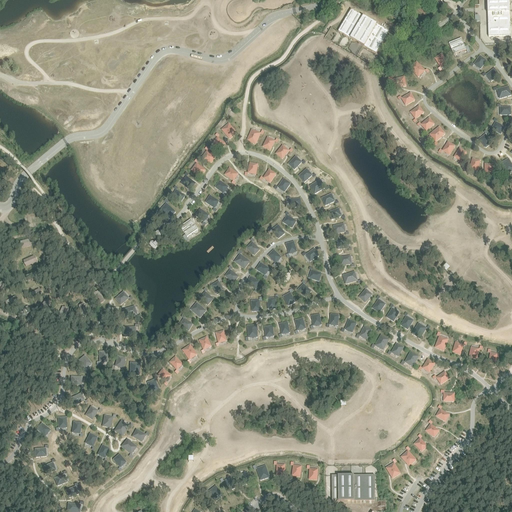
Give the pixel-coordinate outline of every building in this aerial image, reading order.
[(509,0),(487,0),(489,37),(510,36),(509,0)] [(351,10),(338,32),(376,54),(389,32),(351,10)] [(461,38),(449,43),(454,55),(466,50),(461,38)] [(447,63),(442,54),(435,59),(441,67),(447,63)] [(481,69),(487,61),(480,56),(474,65),(481,69)] [(425,71),(417,62),(410,69),(418,78),(425,71)] [(491,82),(500,75),(495,69),(486,75),(491,82)] [(394,89),(406,86),(404,77),(392,80),(394,89)] [(500,99),(511,96),(509,87),(497,90),(500,99)] [(406,106),(415,100),(411,93),(402,99),(406,106)] [(415,119),(424,113),(419,106),(411,112),(415,119)] [(500,115),(511,115),(511,107),(500,107),(500,115)] [(426,131),(434,124),(429,118),(421,125),(426,131)] [(492,129),(501,135),(505,128),(496,122),(492,129)] [(222,130),(230,139),(237,133),(229,124),(222,130)] [(436,142),(445,134),(439,127),(430,135),(436,142)] [(252,130),(247,141),(256,145),(261,134),(252,130)] [(479,140),(486,148),(492,143),(486,135),(479,140)] [(226,144),(217,137),(212,144),(221,150),(226,144)] [(268,137),(263,147),(270,151),(275,141),(268,137)] [(449,155),(455,146),(448,142),(442,151),(449,155)] [(283,146),(276,154),(282,159),(289,151),(283,146)] [(461,162),(467,153),(460,148),(454,157),(461,162)] [(215,157),(207,151),(202,157),(210,164),(215,157)] [(296,157),(289,164),(294,170),(302,162),(296,157)] [(477,171),(481,161),(473,159),(470,169),(477,171)] [(511,171),(511,164),(509,159),(500,164),(506,174),(511,171)] [(256,175),(258,164),(250,163),(248,173),(256,175)] [(206,171),(197,164),(192,171),(200,177),(206,171)] [(493,175),(493,164),(485,164),(485,175),(493,175)] [(238,174),(230,168),(225,175),(234,181),(238,174)] [(307,169),(299,176),(304,183),(312,175),(307,169)] [(270,183),(276,174),(269,170),(263,179),(270,183)] [(195,184),(187,177),(181,184),(190,191),(195,184)] [(285,192),(291,184),(284,179),(278,188),(285,192)] [(320,180),(310,186),(315,194),(325,188),(320,180)] [(228,187),(220,181),(215,187),(223,194),(228,187)] [(172,197),(181,203),(185,196),(176,190),(172,197)] [(332,194),(322,199),(325,206),(335,202),(332,194)] [(219,201),(210,196),(206,203),(215,208),(219,201)] [(290,208),(301,207),(300,199),(290,200),(290,208)] [(160,211),(169,219),(176,212),(167,204),(160,211)] [(209,216),(201,209),(196,216),(204,222),(209,216)] [(339,209),(329,212),(332,220),(342,217),(339,209)] [(283,223),(292,228),(297,221),(287,216),(283,223)] [(191,219),(180,227),(187,237),(198,230),(191,219)] [(344,224),(333,226),(335,234),(346,232),(344,224)] [(272,230),(279,239),(285,234),(278,225),(272,230)] [(160,231),(156,234),(159,239),(160,239),(160,240),(163,238),(162,237),(163,237),(163,236),(164,235),(163,232),(161,233),(160,231)] [(33,239),(21,241),(22,248),(34,246),(33,239)] [(347,240),(337,241),(338,250),(348,248),(347,240)] [(153,241),(150,244),(155,249),(156,249),(158,247),(157,247),(158,246),(157,245),(159,244),(156,242),(155,243),(153,241)] [(247,248),(254,256),(260,250),(252,242),(247,248)] [(297,252),(294,242),(286,244),(289,254),(297,252)] [(310,262),(319,256),(315,249),(306,255),(310,262)] [(281,258),(274,250),(268,256),(276,263),(281,258)] [(235,262),(245,269),(250,262),(240,254),(235,262)] [(34,256),(24,261),(27,266),(37,261),(34,256)] [(350,256),(340,257),(341,266),(351,264),(350,256)] [(270,269),(261,263),(256,270),(265,276),(270,269)] [(225,276),(234,283),(239,277),(231,270),(225,276)] [(309,278),(319,282),(322,274),(312,271),(309,278)] [(355,272),(343,276),(346,285),(357,281),(355,272)] [(260,282),(250,277),(247,284),(256,289),(260,282)] [(212,286),(217,295),(224,291),(219,282),(212,286)] [(298,290),(306,298),(311,292),(304,284),(298,290)] [(42,294),(39,289),(30,294),(33,299),(42,294)] [(366,290),(359,298),(365,303),(372,295),(366,290)] [(93,297),(101,305),(105,300),(97,292),(93,297)] [(123,292),(115,299),(120,305),(129,298),(123,292)] [(200,298),(208,305),(213,299),(206,292),(200,298)] [(283,297),(288,306),(295,302),(290,293),(283,297)] [(18,303),(15,296),(5,302),(8,308),(18,303)] [(267,299),(268,309),(276,309),(276,298),(267,299)] [(44,313),(51,304),(46,300),(39,309),(44,313)] [(379,300),(373,308),(379,313),(385,304),(379,300)] [(251,301),(252,312),(260,311),(260,301),(251,301)] [(191,310),(200,318),(206,311),(197,303),(191,310)] [(28,306),(17,312),(20,318),(31,313),(28,306)] [(87,306),(80,307),(81,319),(88,319),(87,306)] [(63,307),(58,318),(64,321),(69,310),(63,307)] [(134,307),(123,310),(125,319),(137,316),(134,307)] [(392,308),(387,317),(394,322),(399,313),(392,308)] [(322,325),(320,314),(312,316),(313,326),(322,325)] [(338,326),(339,315),(331,314),(330,325),(338,326)] [(407,317),(401,326),(408,330),(414,321),(407,317)] [(306,329),(303,318),(295,321),(298,331),(306,329)] [(180,326),(189,331),(193,324),(184,319),(180,326)] [(352,333),(357,323),(349,320),(345,330),(352,333)] [(290,333),(288,322),(280,324),(282,334),(290,333)] [(420,339),(427,328),(419,324),(412,334),(420,339)] [(258,337),(257,325),(248,326),(248,338),(258,337)] [(274,336),(273,326),(264,327),(266,337),(274,336)] [(135,327),(123,328),(123,337),(136,337),(135,327)] [(367,340),(372,330),(364,327),(360,336),(367,340)] [(227,341),(224,331),(216,333),(219,343),(227,341)] [(381,335),(375,346),(383,350),(389,340),(381,335)] [(440,336),(435,348),(444,351),(448,340),(440,336)] [(211,347),(207,337),(199,341),(204,350),(211,347)] [(456,342),(453,352),(460,355),(464,345),(456,342)] [(399,357),(404,347),(397,343),(391,353),(399,357)] [(197,355),(190,345),(183,350),(190,360),(197,355)] [(471,347),(469,358),(477,360),(479,349),(471,347)] [(108,362),(107,352),(99,352),(99,362),(108,362)] [(411,352),(405,362),(413,367),(419,356),(411,352)] [(491,353),(489,363),(497,365),(499,354),(491,353)] [(92,364),(85,356),(78,361),(85,369),(92,364)] [(123,368),(126,358),(118,356),(115,367),(123,368)] [(183,365),(176,357),(170,362),(177,370),(183,365)] [(429,373),(435,364),(428,359),(422,368),(429,373)] [(139,375),(140,363),(130,363),(130,375),(139,375)] [(171,376),(163,369),(158,375),(166,382),(171,376)] [(441,385),(450,379),(445,372),(436,378),(441,385)] [(82,377),(71,377),(71,385),(81,386),(82,377)] [(159,390),(155,380),(147,383),(151,393),(159,390)] [(444,401),(454,402),(455,394),(444,393),(444,401)] [(81,394),(71,398),(75,406),(85,401),(81,394)] [(91,407),(85,416),(92,420),(98,411),(91,407)] [(436,416),(445,422),(450,415),(440,409),(436,416)] [(105,416),(103,426),(111,428),(113,418),(105,416)] [(67,428),(66,418),(58,418),(59,429),(67,428)] [(121,421),(114,431),(122,436),(129,426),(121,421)] [(80,434),(82,423),(74,422),(72,433),(80,434)] [(50,430),(42,424),(37,430),(45,437),(50,430)] [(426,431),(434,438),(439,431),(431,425),(426,431)] [(146,435),(136,430),(132,437),(141,442),(146,435)] [(93,447),(97,437),(90,434),(85,443),(93,447)] [(137,447),(127,439),(121,447),(131,454),(137,447)] [(414,444),(422,452),(428,446),(420,439),(414,444)] [(105,459),(110,449),(102,445),(98,455),(105,459)] [(46,457),(45,448),(35,449),(36,458),(46,457)] [(401,457),(409,466),(416,460),(408,451),(401,457)] [(126,462),(119,454),(113,460),(120,468),(126,462)] [(53,463),(43,467),(46,474),(56,470),(53,463)] [(386,468),(393,479),(401,474),(394,463),(386,468)] [(277,465),(277,475),(285,476),(285,465),(277,465)] [(257,469),(260,481),(269,478),(266,466),(257,469)] [(293,466),(292,476),(300,477),(302,467),(293,466)] [(310,469),(309,480),(317,480),(318,470),(310,469)] [(240,475),(243,486),(251,483),(248,473),(240,475)] [(64,475),(54,479),(58,486),(67,482),(64,475)] [(375,476),(332,476),(332,502),(375,501),(375,476)] [(224,481),(227,491),(235,489),(231,478),(224,481)] [(209,492),(216,502),(223,496),(216,486),(209,492)] [(76,487),(66,491),(69,498),(79,494),(76,487)] [(386,511),(386,500),(378,500),(378,511),(386,511)] [(79,511),(80,505),(68,503),(67,511),(79,511)]
